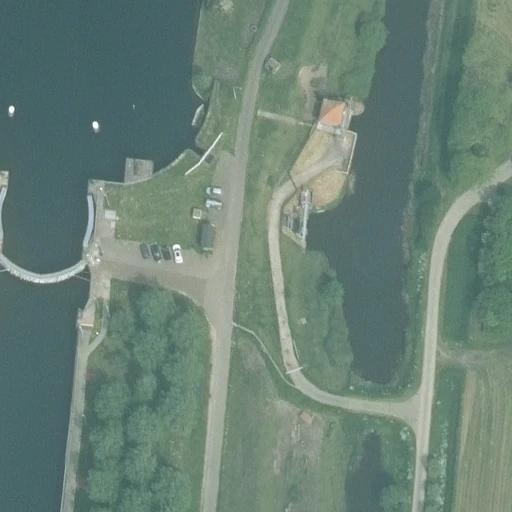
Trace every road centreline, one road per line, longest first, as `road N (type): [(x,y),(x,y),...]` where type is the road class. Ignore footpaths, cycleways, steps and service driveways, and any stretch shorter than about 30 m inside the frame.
road 1 (unclassified): [(210,511),(226,276),(249,98),(283,0)]
road 2 (unclassified): [(417,511),(445,228),(511,169)]
